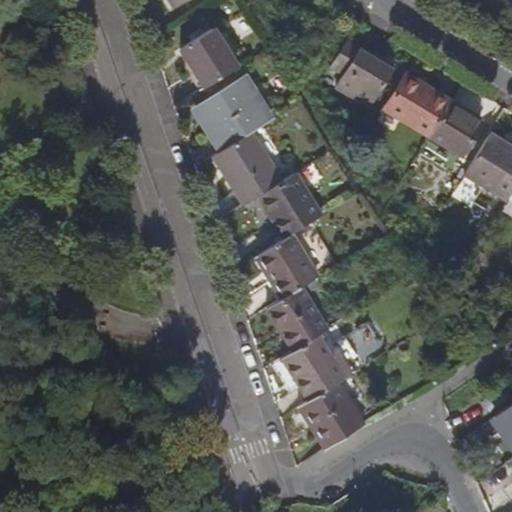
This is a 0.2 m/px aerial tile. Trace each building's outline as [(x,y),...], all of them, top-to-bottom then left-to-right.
[(164,0),(170,9),(183,0),(164,0)] [(176,49),(201,89),(233,69),(208,28),(176,49)] [(333,88),(366,108),(389,70),(373,60),(375,56),(345,38),(327,68),(340,76),(333,88)] [(376,106),(425,135),(444,103),(445,101),(396,72),(376,106)] [(210,138),(219,151),(247,133),(266,122),(257,109),(259,104),(252,93),(246,92),(239,80),(192,109),(199,121),(198,126),(206,137),(210,138)] [(444,103),(425,135),(458,154),(476,122),(444,103)] [(254,197),(278,182),(247,133),(219,151),(209,157),(240,205),(254,197)] [(508,154),(510,150),(484,135),(481,138),(508,154)] [(460,175),(502,200),(509,189),(511,183),(511,151),(510,150),(508,154),(481,138),(460,175)] [(254,197),(281,239),(287,235),(319,216),(292,173),(278,182),(254,197)] [(253,256),(280,298),(297,287),(313,277),(287,235),(281,239),(253,256)] [(263,309),(289,351),(314,336),(323,330),(297,287),(280,298),(263,309)] [(278,359),(303,401),(332,383),(339,379),(314,336),(289,351),(278,359)] [(294,408),(320,450),(360,425),(332,383),(303,401),(294,408)] [(500,389),(478,404),(486,415),(507,400),(500,389)] [(511,403),(491,419),(511,447),(511,403)]
